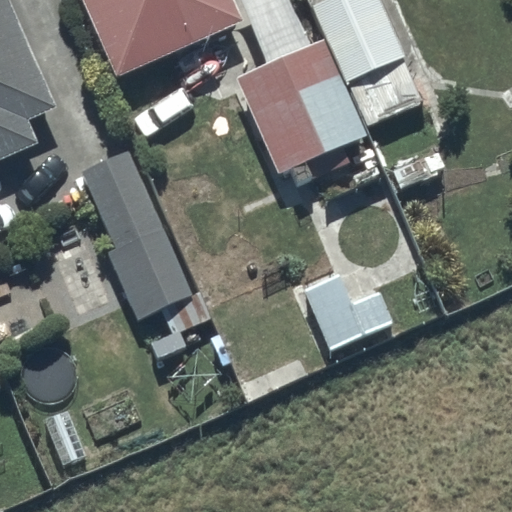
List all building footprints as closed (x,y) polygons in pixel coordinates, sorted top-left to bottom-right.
[(0,0),(0,151),(34,137),(25,116),(54,103),(8,0),(0,0)] [(84,0),(115,68),(239,12),(233,0),(84,0)] [(320,31),(360,123),(420,96),(377,0),(311,0),(307,2),(320,31)] [(360,123),(320,31),(231,70),(275,168),(279,167),(282,174),(288,172),(293,185),(347,161),(338,140),(363,129),(360,123)] [(189,289),(125,145),(78,166),(112,241),(101,246),(133,318),(158,306),(170,333),(212,314),(199,284),(189,289)] [(336,267),(300,282),(329,353),(394,326),(378,287),(349,299),(336,267)]
